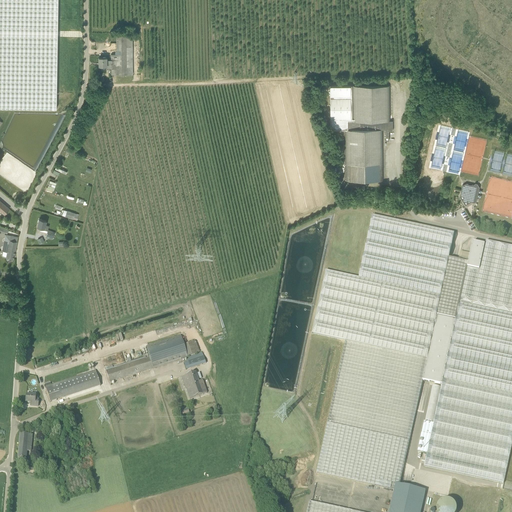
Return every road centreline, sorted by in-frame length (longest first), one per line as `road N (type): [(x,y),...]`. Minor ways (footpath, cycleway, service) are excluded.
road 1 (track): [(85,86),(399,82)]
road 2 (unclassified): [(9,468),(27,212)]
road 3 (unclassified): [(27,212),(85,86),(86,0)]
road 4 (unclassified): [(511,243),(415,216),(399,178)]
